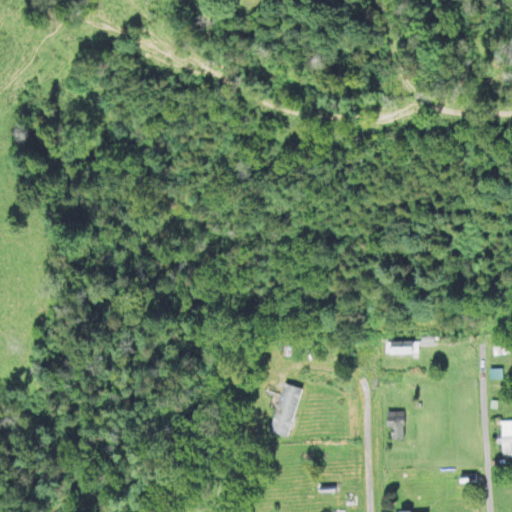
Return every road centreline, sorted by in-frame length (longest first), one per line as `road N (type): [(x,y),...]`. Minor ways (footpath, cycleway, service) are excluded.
road 1 (residential): [(489,511),(485,339)]
road 2 (residential): [(372,511),(366,385)]
